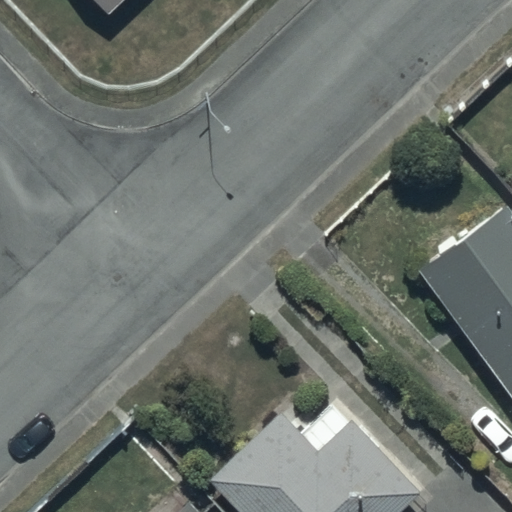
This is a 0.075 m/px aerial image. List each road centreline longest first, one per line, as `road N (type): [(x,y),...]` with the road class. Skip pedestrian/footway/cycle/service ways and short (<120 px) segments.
road 1 (residential): [(129,281),(421,0)]
road 2 (residential): [(0,148),(129,281)]
road 3 (residential): [(0,405),(129,281)]
